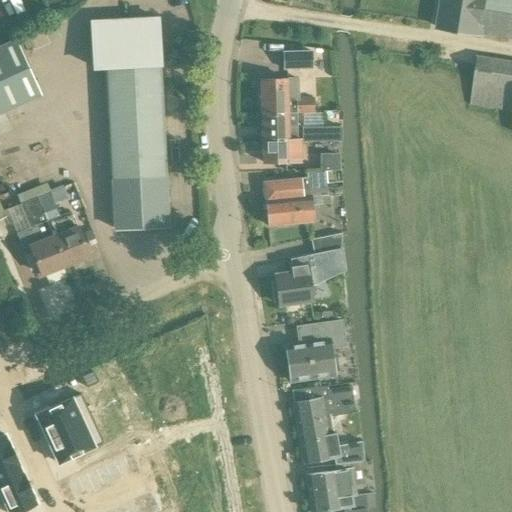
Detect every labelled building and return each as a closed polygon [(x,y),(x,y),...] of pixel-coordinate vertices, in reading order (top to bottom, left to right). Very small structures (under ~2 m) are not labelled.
[(483,33),(511,37),(511,0),(440,0),(436,28),(483,35),(483,33)] [(167,226),(159,63),(160,63),(160,61),(159,61),(157,20),(158,20),(158,18),(91,21),(91,24),(92,24),(94,64),(93,64),(93,67),(106,66),(114,228),(167,226)] [(0,113),(40,95),(15,40),(0,46),(0,113)] [(283,52),(283,69),(311,68),(311,51),(283,52)] [(470,104),(511,111),(511,60),(478,55),(470,104)] [(297,97),(297,78),(260,79),(260,113),(287,112),(314,111),(314,97),(297,97)] [(287,112),(260,113),(261,139),(296,138),(296,126),(288,126),(287,112)] [(302,140),(339,141),(340,127),(302,127),(302,140)] [(299,138),(296,138),(261,139),(261,161),(284,161),(284,162),(299,161),(299,138)] [(263,181),(265,199),(309,194),(308,188),(326,186),(324,169),(305,170),(306,177),(263,181)] [(326,192),(326,186),(308,188),(309,194),(265,199),(265,200),(267,225),(312,220),(311,204),(322,202),(321,193),(326,192)] [(38,196),(53,234),(65,266),(89,256),(77,224),(76,225),(70,211),(59,216),(49,191),(38,195),(38,196)] [(33,242),(53,234),(38,196),(37,196),(38,197),(19,204),(33,242)] [(341,231),(309,238),(311,253),(340,247),(341,231)] [(42,275),(65,266),(53,234),(33,242),(29,243),(42,275)] [(276,286),(272,287),(274,302),(278,301),(279,304),(286,303),(303,300),(310,299),(308,288),(343,271),(345,270),(347,270),(344,247),(342,247),(340,247),(311,253),(290,258),(291,267),(291,273),(275,276),(276,286)] [(15,313),(11,304),(2,308),(6,317),(15,313)] [(304,326),(306,342),(285,345),(290,381),(333,375),(333,371),(337,370),(335,356),(331,357),(329,347),(343,345),(340,321),(304,326)] [(182,344),(142,352),(156,418),(197,410),(204,408),(191,342),(182,344)] [(135,359),(122,362),(124,370),(136,367),(135,359)] [(136,367),(124,370),(125,378),(138,376),(136,367)] [(92,371),(81,376),(86,387),(97,382),(92,371)] [(139,380),(126,383),(128,391),(140,389),(139,380)] [(292,391),(291,391),(293,402),(300,440),(318,436),(334,433),(331,416),(344,414),(354,412),(351,386),(327,389),(326,386),(319,387),(292,391)] [(140,389),(128,391),(130,400),(142,397),(140,389)] [(80,393),(35,414),(46,439),(91,418),(80,393)] [(143,403),(131,405),(132,414),(145,411),(143,403)] [(145,411),(132,414),(134,422),(147,419),(145,411)] [(91,418),(46,439),(58,463),(103,442),(91,418)] [(129,430),(107,440),(114,454),(132,446),(129,430)] [(318,436),(300,440),(304,461),(333,455),(334,464),(351,462),(361,461),(362,461),(360,440),(338,445),(336,432),(335,433),(334,433),(318,436)] [(5,434),(0,436),(0,477),(21,468),(5,434)] [(179,464),(174,465),(180,492),(219,484),(214,457),(204,458),(202,448),(177,453),(179,464)] [(335,470),(305,475),(308,490),(336,486),(338,496),(351,494),(356,493),(356,495),(369,493),(371,493),(371,490),(374,490),(372,470),(371,461),(363,462),(362,461),(361,461),(351,462),(334,464),(335,470)] [(21,468),(0,477),(0,493),(8,511),(16,511),(36,503),(21,468)] [(219,484),(180,492),(184,510),(183,511),(223,511),(225,511),(219,484)] [(336,486),(308,490),(311,511),(316,510),(316,511),(349,511),(349,510),(348,508),(348,506),(353,505),(352,500),(351,494),(338,496),(336,486)]
